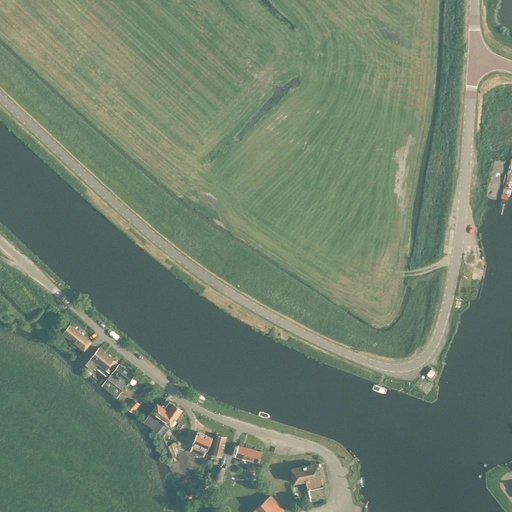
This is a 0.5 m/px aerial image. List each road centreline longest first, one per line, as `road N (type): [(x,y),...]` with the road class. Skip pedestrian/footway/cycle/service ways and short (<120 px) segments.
road 1 (tertiary): [(473,52),(449,297),(429,351),(396,369),(347,355),(237,298),(142,229),(0,96)]
road 2 (tertiary): [(327,510),(339,502),(329,457),(204,414),(172,393),(0,241)]
